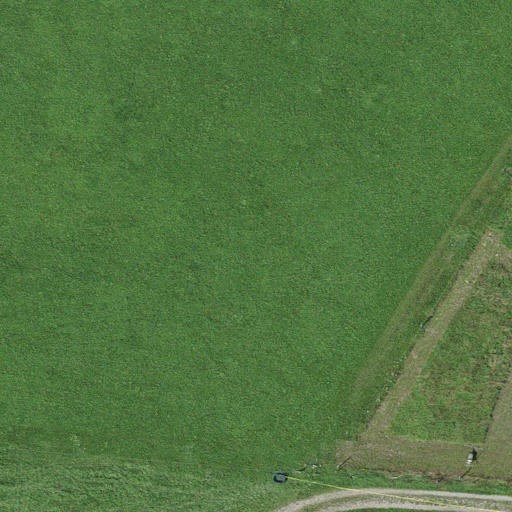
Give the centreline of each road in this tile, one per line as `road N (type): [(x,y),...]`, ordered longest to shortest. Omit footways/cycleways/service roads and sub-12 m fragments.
road 1 (track): [(511,155),(343,419),(348,502)]
road 2 (track): [(498,511),(348,502),(326,511)]
